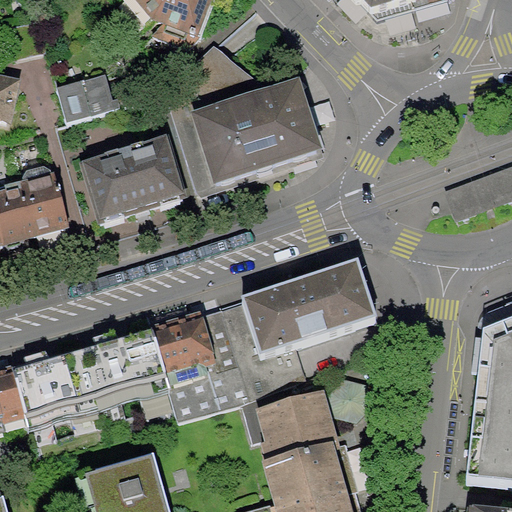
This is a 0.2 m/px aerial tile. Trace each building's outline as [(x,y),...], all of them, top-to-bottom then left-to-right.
[(165,27),(175,0),(124,0),(140,18),(145,13),(154,23),(165,27)] [(175,0),(165,27),(152,39),(187,52),(192,48),(198,40),(200,41),(215,0),(175,0)] [(353,0),(377,24),(414,13),(410,0),(353,0)] [(410,0),(414,13),(447,3),(447,0),(410,0)] [(37,24),(5,32),(12,60),(45,52),(37,24)] [(277,101),(214,51),(166,97),(197,196),(224,187),(316,157),(309,135),(296,95),(277,101)] [(103,80),(57,93),(67,127),(119,111),(117,103),(111,105),(106,87),(103,80)] [(0,124),(6,126),(10,108),(13,109),(18,87),(0,83),(0,124)] [(182,201),(165,146),(84,171),(100,226),(104,224),(105,228),(109,227),(124,222),(123,219),(160,208),(161,211),(180,205),(179,202),(182,201)] [(511,179),(496,186),(498,190),(482,196),(469,201),(467,197),(451,203),(458,222),(474,216),(473,212),(502,201),(504,205),(511,201),(511,179)] [(54,180),(21,189),(34,239),(41,237),(68,230),(54,180)] [(20,243),(34,239),(21,189),(6,193),(8,199),(0,201),(0,240),(2,248),(4,247),(7,251),(13,249),(20,247),(20,243)] [(356,271),(243,308),(244,312),(226,318),(224,314),(222,314),(221,314),(249,404),(271,395),(305,382),(295,351),(374,325),(366,302),(356,271)] [(249,404),(221,314),(166,331),(151,336),(169,394),(178,425),(240,408),(249,404)] [(511,322),(507,325),(482,334),(485,341),(483,342),(483,344),(475,343),(471,377),(479,378),(466,487),(511,491),(511,322)] [(96,352),(82,356),(98,414),(169,394),(151,336),(119,345),(115,339),(105,342),(94,345),(96,352)] [(98,414),(82,356),(50,365),(45,359),(35,362),(25,364),(27,372),(12,375),(24,421),(27,434),(98,414)] [(0,473),(12,470),(1,427),(24,421),(12,375),(0,378),(0,473)] [(276,508),(262,511),(357,511),(348,480),(340,452),(335,454),(326,421),(336,418),(336,419),(355,424),(369,409),(364,390),(344,385),(330,400),(331,401),(321,403),(320,400),(276,413),(271,395),(249,404),(240,408),(251,447),(267,443),(274,470),(266,472),(276,508)] [(167,511),(153,462),(91,479),(94,492),(91,493),(96,511),(167,511)]
